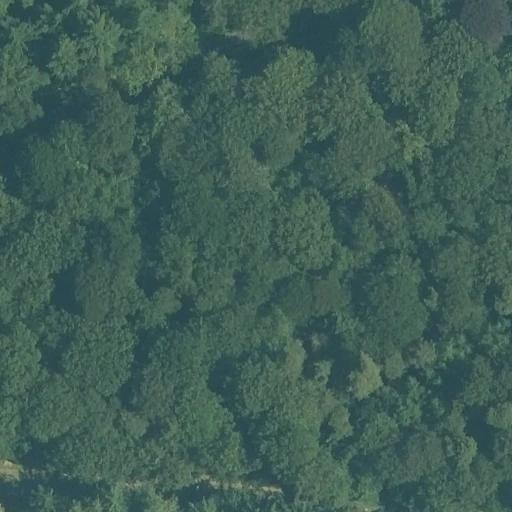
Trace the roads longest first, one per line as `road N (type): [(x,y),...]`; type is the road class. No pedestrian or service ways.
road 1 (tertiary): [(428,511),(291,495),(0,482)]
road 2 (unclassified): [(0,139),(347,0)]
